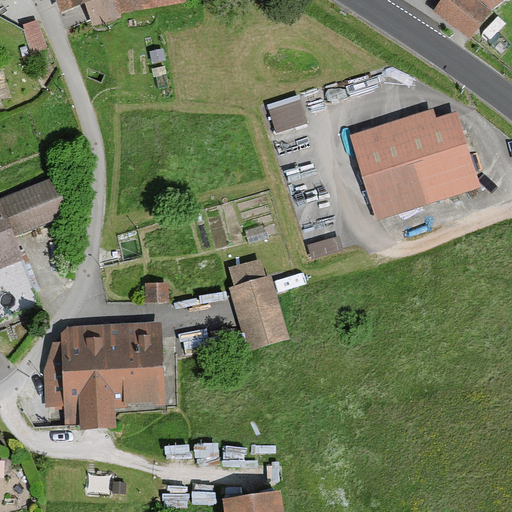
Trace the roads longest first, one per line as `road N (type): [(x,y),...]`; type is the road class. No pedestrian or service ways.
road 1 (residential): [(42,0),(94,144),(88,290),(0,389)]
road 2 (secondary): [(511,103),(360,0)]
